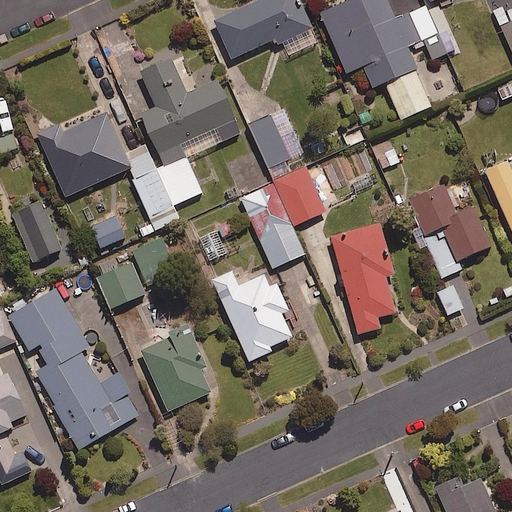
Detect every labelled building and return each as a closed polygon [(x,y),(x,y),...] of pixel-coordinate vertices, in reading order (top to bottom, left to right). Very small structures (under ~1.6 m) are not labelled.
[(274,37),(276,43),(281,41),(288,55),(318,41),(298,0),(253,0),(214,19),(231,57),(274,37)] [(362,64),(372,86),(383,81),(399,118),(430,104),(405,46),(423,38),(432,59),(448,52),(455,67),(463,63),(448,29),(438,34),(425,5),(395,19),(387,0),(343,0),(320,11),(347,71),(362,64)] [(511,0),(489,0),(511,50),(511,0)] [(157,169),(173,204),(202,191),(190,164),(222,149),(219,142),(241,133),(217,78),(185,92),(170,56),(139,69),(156,106),(140,113),(162,164),(156,167),(157,169)] [(156,167),(145,143),(126,151),(107,108),(94,114),(91,109),(76,116),(79,122),(61,130),(58,124),(38,132),(65,194),(128,167),(152,221),(130,231),(133,239),(179,218),(173,204),(157,169),(156,167)] [(302,152),(283,108),(249,123),(267,167),(302,152)] [(13,129),(0,134),(0,151),(1,153),(20,145),(13,129)] [(511,164),(509,159),(486,170),(511,229),(511,164)] [(325,210),(305,167),(240,196),(272,267),(304,252),(292,225),(325,210)] [(461,269),(456,257),(489,245),(474,205),(454,213),(444,185),(410,198),(440,277),(461,269)] [(60,247),(40,199),(12,210),(32,259),(60,247)] [(100,247),(125,236),(122,229),(129,226),(126,218),(118,221),(115,215),(90,226),(100,247)] [(393,273),(379,222),(331,235),(357,332),(380,326),(377,315),(395,310),(385,275),(393,273)] [(162,238),(132,252),(147,283),(176,269),(162,238)] [(143,293),(131,261),(118,266),(114,257),(101,262),(104,272),(98,275),(110,306),(143,293)] [(238,284),(232,269),(212,278),(248,359),(272,349),(269,344),(291,335),(281,311),(288,308),(276,282),(269,285),(264,273),(238,284)] [(463,306),(451,284),(437,292),(448,314),(463,306)] [(87,346),(56,288),(9,314),(29,349),(37,344),(48,365),(36,372),(78,447),(140,413),(117,372),(99,382),(82,349),(87,346)] [(0,346),(16,340),(2,306),(0,307),(0,346)] [(167,409),(210,391),(201,370),(207,368),(188,321),(171,329),(173,334),(141,347),(167,409)] [(0,479),(1,483),(31,469),(21,448),(1,457),(0,453),(0,429),(12,425),(10,420),(27,412),(8,372),(0,375),(0,479)] [(464,483),(459,473),(434,484),(446,511),(495,511),(480,476),(464,483)]
